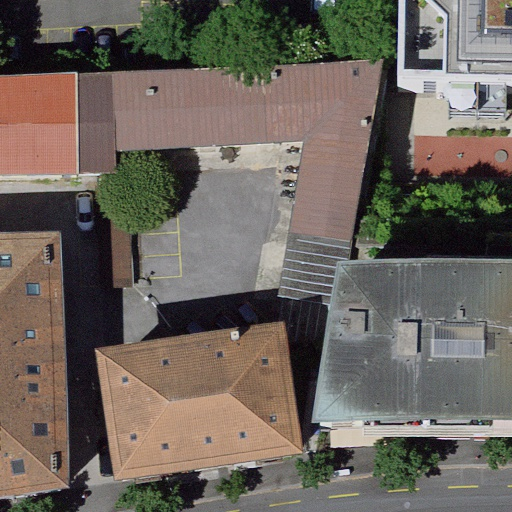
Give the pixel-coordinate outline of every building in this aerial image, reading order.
[(511,0),(405,0),(404,59),(403,93),(511,95),(511,0)] [(342,308),(350,267),(363,268),(389,58),(117,64),(118,158),(306,148),(280,295),(342,308)] [(0,180),(119,179),(118,158),(117,64),(0,66),(0,180)] [(0,504),(65,496),(54,227),(0,230),(0,504)] [(511,433),(511,279),(368,277),(363,268),(350,267),(342,308),(324,433),(511,433)] [(280,329),(102,356),(122,487),(299,460),(280,329)]
